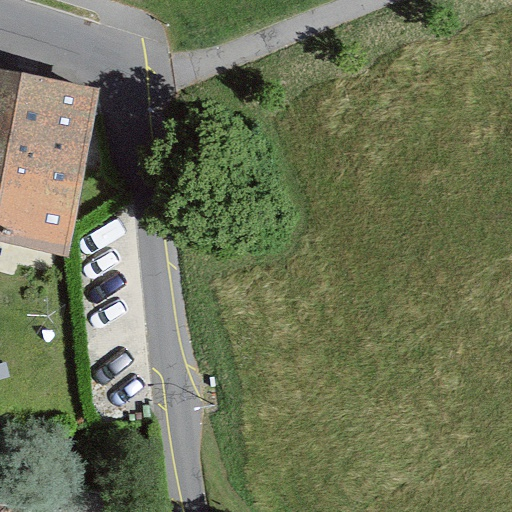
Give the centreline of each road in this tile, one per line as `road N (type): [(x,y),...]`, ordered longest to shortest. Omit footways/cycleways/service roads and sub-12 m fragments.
road 1 (residential): [(153,94),(198,511)]
road 2 (residential): [(153,94),(116,68),(0,32)]
